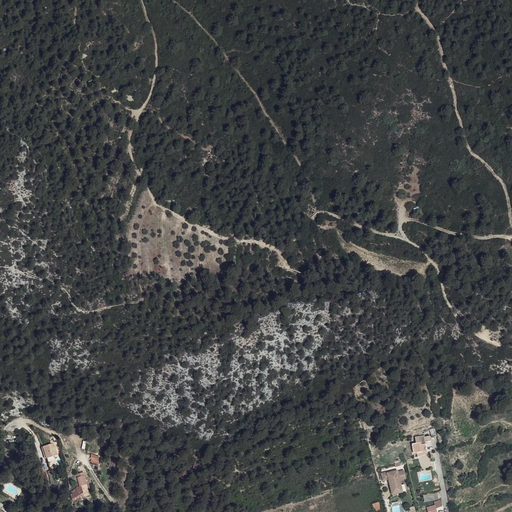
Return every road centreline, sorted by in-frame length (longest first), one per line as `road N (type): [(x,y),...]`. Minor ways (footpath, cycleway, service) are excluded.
road 1 (track): [(511,344),(481,338),(462,322),(434,264),(411,243),(316,206),(256,96),(173,0)]
road 2 (track): [(141,0),(153,30),(155,76),(130,134),(148,189),(199,229),(279,248),(287,266)]
road 3 (track): [(417,0),(437,32),(467,147),(508,194),(511,221)]
road 4 (track): [(398,238),(402,222),(414,220),(480,237),(511,236)]
